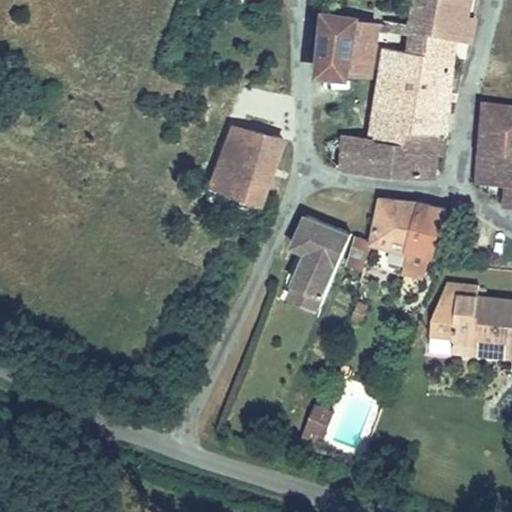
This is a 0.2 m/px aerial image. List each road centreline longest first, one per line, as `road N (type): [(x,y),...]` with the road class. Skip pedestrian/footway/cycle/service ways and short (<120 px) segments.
road 1 (residential): [(176,450),(288,213),(301,157)]
road 2 (residential): [(450,189),(493,0)]
road 3 (residential): [(0,369),(176,450)]
road 4 (residential): [(176,450),(349,511)]
road 5 (residential): [(301,157),(296,0)]
road 6 (residential): [(301,157),(317,171),(450,189)]
